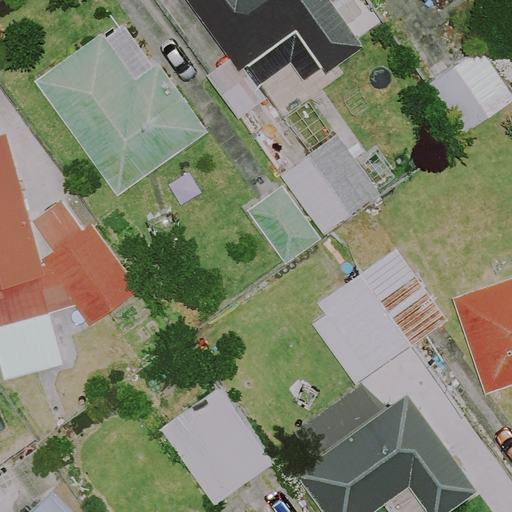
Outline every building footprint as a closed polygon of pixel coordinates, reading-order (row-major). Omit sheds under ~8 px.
[(276,92),(253,60),(257,57),(271,77),(302,55),(314,72),(333,58),(338,65),(375,38),(347,0),(203,0),(240,51),(216,68),(248,112),(276,92)] [(220,124),(169,53),(146,69),(114,23),(44,72),(128,189),(220,124)] [(511,100),(511,73),(489,40),(431,80),(467,132),(511,100)] [(51,252),(17,125),(0,129),(0,320),(13,374),(71,357),(59,307),(84,299),(98,319),(148,282),(100,216),(91,222),(70,193),(41,213),(62,244),(51,252)] [(389,187),(346,127),(289,167),(332,227),(389,187)] [(328,232),(291,178),(254,203),(291,257),(328,232)] [(457,313),(406,240),(313,303),(364,377),(457,313)] [(511,274),(464,291),(497,386),(511,381),(511,274)] [(303,423),(324,452),(306,464),(340,511),(373,511),(420,479),(444,511),(447,511),(489,483),(418,384),(391,403),(371,375),(303,423)] [(280,456),(226,382),(168,424),(223,498),(280,456)] [(86,511),(61,485),(33,511),(86,511)] [(267,511),(261,503),(249,511),(267,511)]
